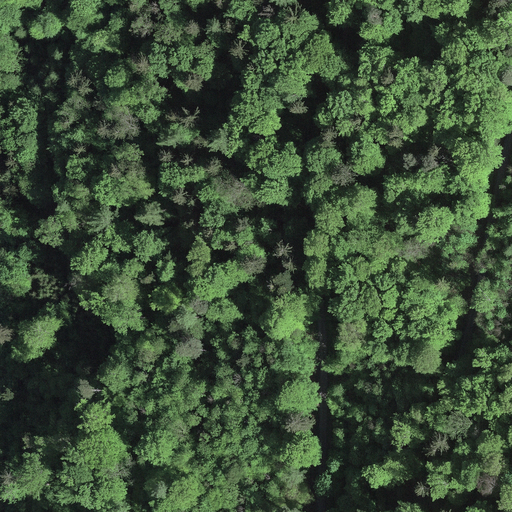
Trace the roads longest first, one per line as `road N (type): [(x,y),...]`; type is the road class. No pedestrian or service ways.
road 1 (track): [(347,0),(347,64),(322,206),(324,511)]
road 2 (track): [(0,21),(32,59),(38,124),(30,170),(34,189),(49,199),(63,182),(86,0)]
road 3 (track): [(410,511),(455,378),(511,124)]
